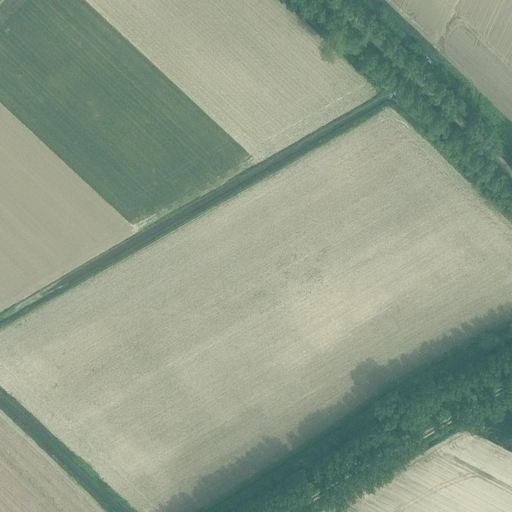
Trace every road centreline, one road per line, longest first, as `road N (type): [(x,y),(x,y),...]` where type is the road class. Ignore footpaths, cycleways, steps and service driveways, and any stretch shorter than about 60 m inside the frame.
road 1 (unclassified): [(511,174),(332,0)]
road 2 (track): [(295,511),(511,386)]
